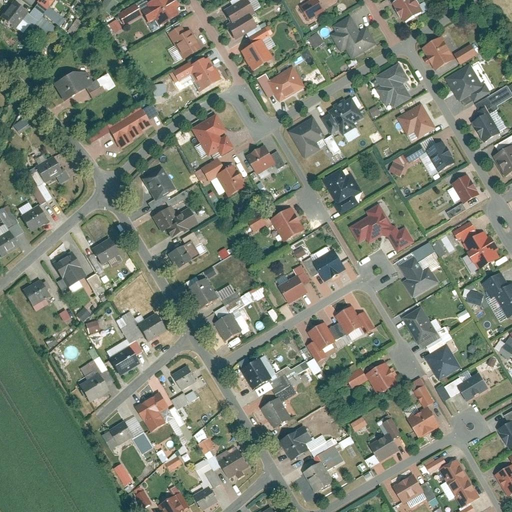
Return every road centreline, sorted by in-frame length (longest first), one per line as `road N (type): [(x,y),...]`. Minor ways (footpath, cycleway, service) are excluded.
road 1 (residential): [(405,45),(511,223)]
road 2 (residential): [(360,273),(210,360)]
road 3 (residential): [(453,429),(308,511)]
road 4 (residential): [(0,67),(105,193)]
road 5 (residential): [(105,193),(192,331)]
road 6 (residential): [(405,45),(263,120)]
road 7 (residential): [(221,87),(144,138),(105,193)]
road 8 (residential): [(0,287),(105,193)]
road 9 (residential): [(95,412),(192,331)]
